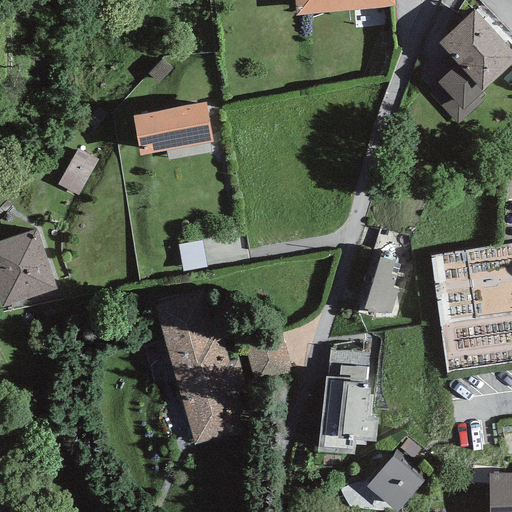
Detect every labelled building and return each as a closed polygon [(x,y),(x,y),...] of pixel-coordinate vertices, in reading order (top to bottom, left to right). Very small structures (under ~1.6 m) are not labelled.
[(393,0),(295,0),(297,15),(394,5),(393,0)] [(511,64),(511,53),(474,11),(438,42),(458,65),(482,91),(511,64)] [(158,83),(172,67),(162,58),(148,74),(158,83)] [(482,91),(458,65),(427,93),(456,126),(482,102),(478,97),(483,92),(482,91)] [(205,103),(132,116),(139,155),(212,142),(205,103)] [(78,195),(98,160),(76,148),(57,184),(78,195)] [(0,298),(3,308),(56,290),(37,230),(0,242),(0,298)] [(201,241),(178,245),(182,271),(206,267),(201,241)] [(383,255),(380,254),(363,309),(367,310),(367,311),(367,313),(368,314),(370,315),(373,315),(375,314),(376,313),(390,314),(398,290),(392,288),(397,272),(400,266),(394,264),(396,259),(391,257),(391,256),(391,254),(390,253),(388,252),(386,252),(384,253),(383,255)] [(200,289),(153,302),(193,440),(240,426),(235,407),(241,406),(235,386),(245,383),(237,356),(228,358),(218,326),(212,328),(200,289)] [(256,387),(293,375),(280,332),(243,343),(256,387)] [(355,368),(339,366),(338,378),(324,377),(317,452),(354,455),(355,444),(366,445),(366,441),(375,442),(377,421),(376,421),(370,421),(372,395),(369,395),(370,389),(365,388),(367,367),(355,366),(355,368)] [(421,450),(408,438),(399,448),(412,459),(421,450)] [(392,457),(366,487),(395,511),(397,511),(423,483),(392,457)] [(488,511),(511,511),(511,473),(487,474),(488,511)]
